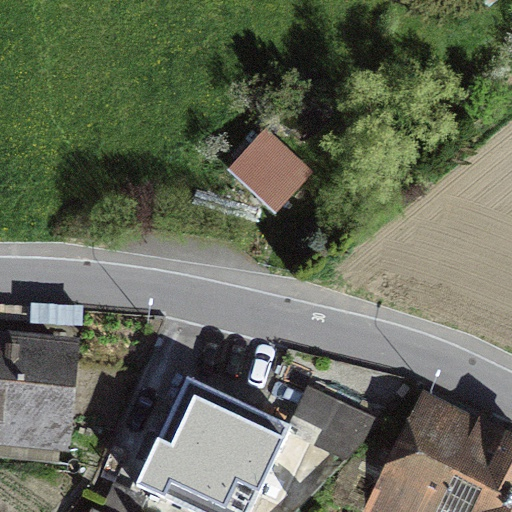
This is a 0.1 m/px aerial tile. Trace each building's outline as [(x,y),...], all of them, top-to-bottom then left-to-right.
[(60,349),(0,344),(0,441),(52,446),(60,349)] [(281,508),(312,441),(296,434),(188,384),(143,483),(207,511),(248,511),(255,497),(281,508)] [(319,393),(296,434),(312,441),(346,456),(381,424),(319,393)] [(473,511),(491,478),(461,462),(474,437),(421,408),(365,511),(473,511)] [(491,478),(473,511),(511,511),(511,439),(511,440),(504,454),(474,437),(461,462),(491,478)] [(133,511),(101,496),(92,511),(133,511)]
